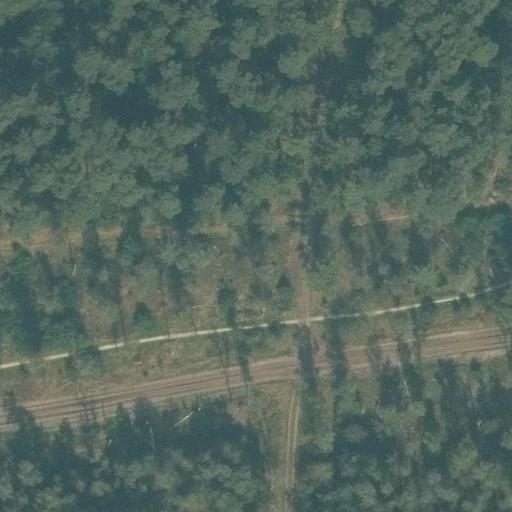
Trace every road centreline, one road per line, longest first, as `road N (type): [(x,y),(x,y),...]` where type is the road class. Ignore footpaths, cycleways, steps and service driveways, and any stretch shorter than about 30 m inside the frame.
road 1 (track): [(511,336),(0,420)]
road 2 (track): [(340,0),(301,322)]
road 3 (track): [(301,322),(292,511)]
